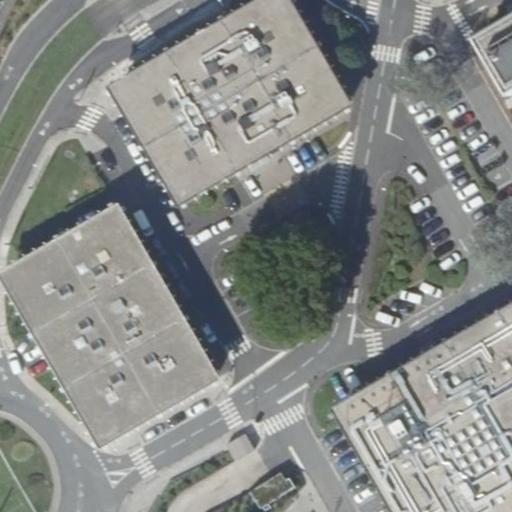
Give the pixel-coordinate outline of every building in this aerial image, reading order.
[(0,0),(0,17),(8,0),(0,0)] [(289,0),(273,0),(120,88),(184,200),(350,103),(289,0)] [(511,21),(485,38),(511,85),(511,21)] [(120,211),(9,274),(106,442),(215,378),(120,211)] [(404,511),(511,511),(511,311),(394,377),(344,405),(404,511)]
